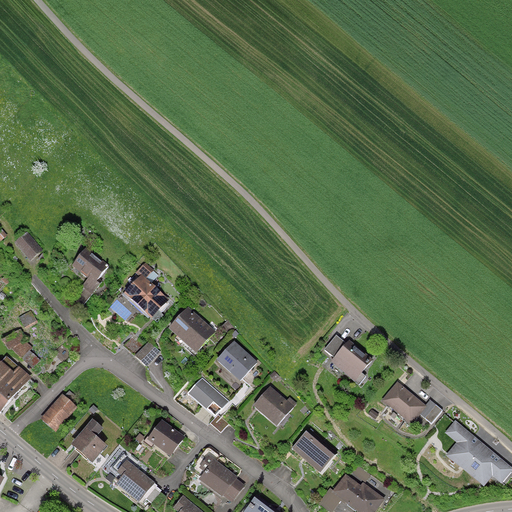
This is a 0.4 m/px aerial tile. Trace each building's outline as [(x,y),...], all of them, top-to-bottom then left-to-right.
[(28,232),(16,243),(30,260),(42,250),(28,232)] [(109,265),(85,247),(72,265),(89,277),(82,286),(85,288),(93,294),(100,283),(97,281),(109,265)] [(154,270),(145,263),(136,273),(139,276),(141,274),(146,278),(154,270)] [(159,275),(154,270),(146,278),(151,283),(159,275)] [(124,293),(152,318),(169,299),(151,283),(146,278),(141,274),(139,276),(124,293)] [(83,306),(93,294),(85,288),(76,300),(83,306)] [(188,306),(169,328),(196,353),(216,331),(188,306)] [(31,311),(19,317),(25,327),(37,321),(31,311)] [(227,320),(222,326),(229,332),(234,326),(227,320)] [(26,340),(21,329),(2,338),(9,350),(12,348),(21,358),(30,351),(33,348),(26,340)] [(325,349),(334,357),(346,343),(336,335),(325,349)] [(334,357),(331,361),(359,384),(366,376),(362,373),(373,359),(349,339),(346,343),(334,357)] [(234,340),(217,359),(240,381),(258,362),(234,340)] [(72,354),(63,344),(54,353),(63,363),(72,354)] [(148,346),(135,360),(145,369),(158,355),(148,346)] [(40,360),(30,351),(21,358),(33,368),(40,360)] [(0,411),(32,377),(19,365),(18,366),(6,355),(2,361),(0,359),(0,411)] [(202,377),(188,393),(215,417),(218,414),(229,402),(202,377)] [(398,381),(382,400),(411,424),(420,414),(427,405),(426,405),(398,381)] [(270,386),(253,405),(277,426),(297,403),(290,397),(287,400),(270,386)] [(70,390),(65,395),(71,401),(76,396),(70,390)] [(65,395),(62,393),(41,419),(56,432),(78,407),(71,401),(65,395)] [(443,410),(431,400),(426,405),(427,405),(420,414),(431,424),(443,410)] [(98,409),(94,405),(89,410),(94,414),(98,409)] [(379,415),(372,409),(368,414),(375,419),(379,415)] [(229,424),(218,414),(215,417),(210,423),(221,433),(229,424)] [(93,419),(71,444),(76,448),(88,458),(93,463),(107,445),(97,435),(103,428),(93,419)] [(162,419),(147,439),(171,456),(185,437),(162,419)] [(456,442),(446,455),(484,486),(492,476),(501,483),(511,470),(511,467),(455,420),(445,433),(456,442)] [(306,431),(292,448),(320,472),(335,455),(306,431)] [(141,442),(145,437),(140,433),(136,438),(141,442)] [(87,460),(88,458),(76,448),(75,449),(87,460)] [(202,474),(199,479),(222,498),(223,496),(237,478),(238,477),(217,461),(219,458),(219,457),(219,456),(219,455),(210,448),(209,448),(208,448),(206,449),(193,467),(202,474)] [(122,475),(116,483),(138,502),(156,482),(127,459),(117,471),(122,475)] [(371,475),(358,465),(352,474),(363,482),(365,483),(371,475)] [(116,477),(110,473),(106,478),(111,483),(116,477)] [(345,474),(333,490),(330,488),(318,503),(330,511),(332,511),(341,500),(345,503),(346,502),(359,511),(374,511),(385,498),(365,483),(363,482),(361,485),(345,474)] [(237,478),(223,496),(232,502),(245,485),(237,478)] [(178,511),(204,511),(183,495),(174,508),(178,511)] [(274,511),(255,497),(243,511),(274,511)]
